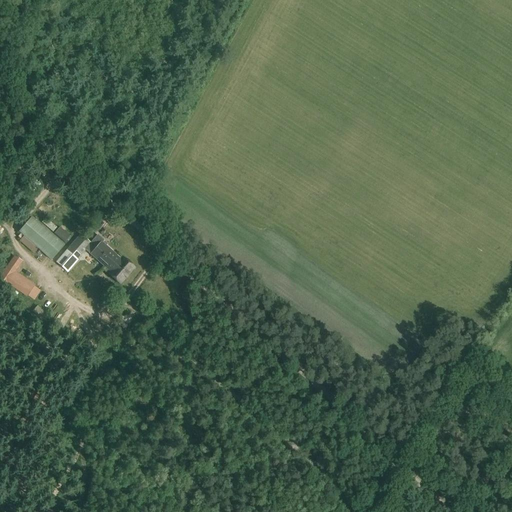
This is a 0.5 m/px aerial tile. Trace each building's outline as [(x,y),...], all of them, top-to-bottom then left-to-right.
[(64,245),(31,217),(18,231),(51,260),(64,245)] [(59,227),(54,233),(65,243),(70,237),(59,227)] [(85,249),(90,243),(80,234),(56,262),(68,272),(86,251),(85,249)] [(98,235),(90,243),(85,249),(86,251),(109,271),(107,273),(119,284),(134,267),(123,258),(121,260),(101,242),(103,240),(98,235)] [(0,278),(26,296),(31,289),(11,276),(16,269),(9,265),(0,277),(0,278)]
